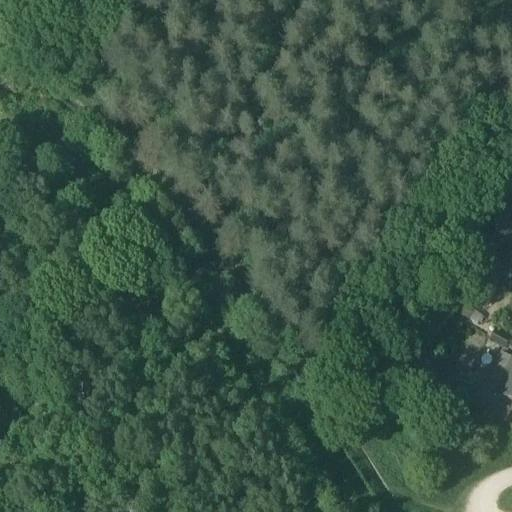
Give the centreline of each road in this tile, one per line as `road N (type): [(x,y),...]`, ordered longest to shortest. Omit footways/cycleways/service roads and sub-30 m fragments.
road 1 (track): [(400,511),(238,265),(111,125),(0,34)]
road 2 (track): [(0,118),(73,172),(239,364),(312,511)]
